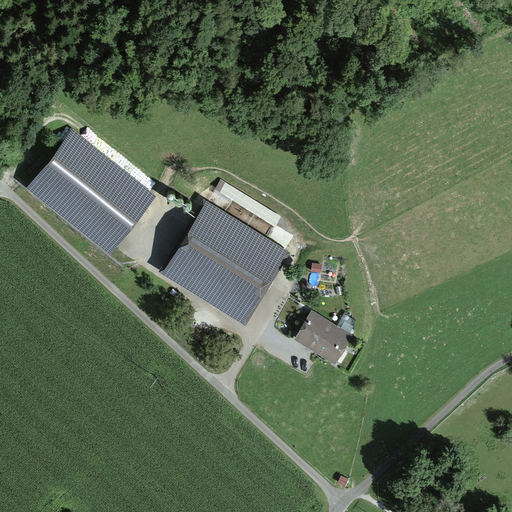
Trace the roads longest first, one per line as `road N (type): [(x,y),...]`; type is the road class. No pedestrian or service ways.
road 1 (residential): [(0,186),(342,501),(335,511)]
road 2 (track): [(511,359),(478,379),(353,492)]
